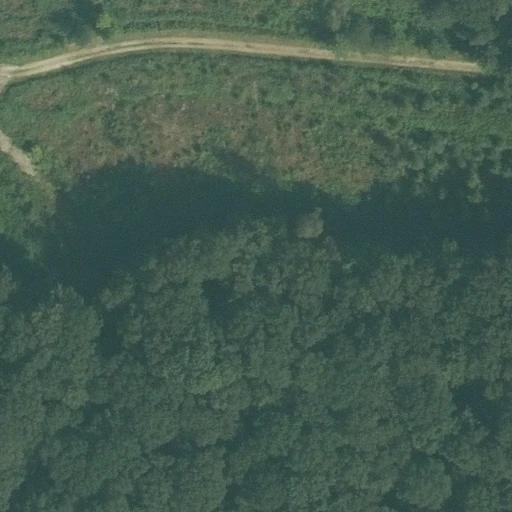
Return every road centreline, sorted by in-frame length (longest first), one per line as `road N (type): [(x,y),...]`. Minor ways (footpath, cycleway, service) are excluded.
road 1 (track): [(511,134),(312,52),(234,38)]
road 2 (track): [(234,38),(104,29),(0,58)]
road 3 (track): [(427,0),(234,38)]
